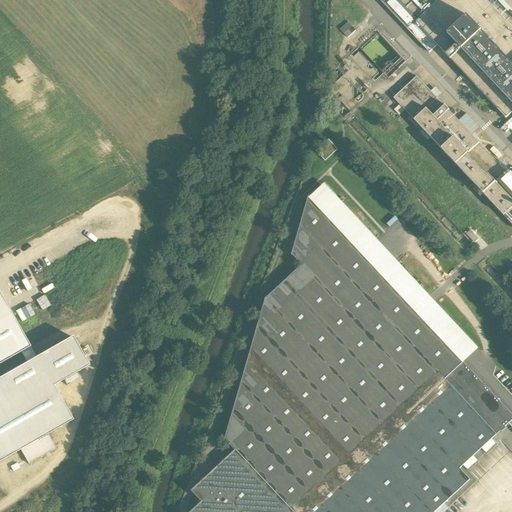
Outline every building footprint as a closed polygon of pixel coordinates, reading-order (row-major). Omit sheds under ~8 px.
[(417,21),(398,0),(380,0),(429,53),(437,45),(416,22),(417,21)] [(511,64),(451,0),(398,0),(417,21),(416,22),(437,45),(446,55),(445,55),(450,60),(506,118),(511,112),(511,64)] [(511,0),(497,0),(491,6),(485,0),(451,0),(511,64),(511,0)] [(348,23),(340,30),(344,34),(352,27),(348,23)] [(341,95),(372,99),(377,57),(357,55),(356,61),(343,59),(339,91),(341,92),(341,95)] [(437,98),(416,77),(393,98),(400,105),(412,94),(426,109),(437,98)] [(436,87),(432,90),(436,96),(440,93),(436,87)] [(444,106),(437,98),(426,109),(412,94),(400,105),(511,224),(511,200),(495,183),(506,172),(448,111),(449,110),(445,105),(444,106)] [(466,114),(459,121),(472,134),(479,126),(466,114)] [(511,117),(501,128),(505,132),(509,128),(511,131),(511,130),(511,117)] [(340,124),(340,136),(354,136),(354,124),(340,124)] [(328,140),(316,152),(325,162),(337,150),(328,140)] [(310,196),(463,362),(477,349),(324,184),(310,196)] [(434,511),(470,480),(459,469),(463,465),(467,470),(477,461),(473,456),(481,448),(486,453),(496,444),(491,439),(496,435),(445,379),(463,362),(309,197),(308,197),(291,255),(292,255),(302,265),(266,299),(266,298),(265,299),(257,329),(380,460),(325,511),(326,511),(434,511)] [(44,295),(36,300),(41,311),(50,306),(44,295)] [(0,296),(0,364),(21,352),(30,347),(0,296)] [(28,304),(15,312),(21,322),(34,315),(28,304)] [(326,511),(325,511),(380,460),(257,329),(225,438),(224,439),(235,450),(293,511),(326,511)] [(87,367),(70,338),(35,358),(27,363),(0,378),(0,460),(20,449),(29,464),(55,448),(47,434),(70,420),(51,387),(64,380),(76,373),(87,367)] [(30,347),(21,352),(27,363),(35,358),(30,347)] [(511,419),(511,414),(463,362),(445,379),(496,435),(500,431),(501,432),(506,428),(505,427),(511,419)] [(76,373),(64,380),(67,386),(79,379),(76,373)] [(293,511),(235,450),(191,491),(201,502),(190,511),(293,511)]
